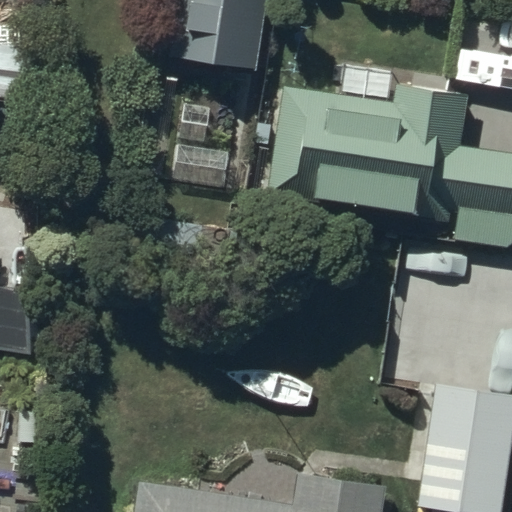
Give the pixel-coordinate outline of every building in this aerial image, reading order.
[(267,0),(177,0),(169,52),(255,67),(267,0)] [(0,88),(29,93),(37,47),(0,40),(0,88)] [(511,147),(460,141),(466,90),(395,81),(393,99),(282,85),(267,194),(447,217),(448,210),(458,211),(455,238),(507,245),(511,240),(511,147)] [(43,294),(0,286),(0,346),(33,352),(43,294)] [(500,511),(511,430),(511,390),(434,379),(417,504),(466,511),(500,511)] [(378,511),(383,482),(297,470),(293,499),(136,477),(131,511),(378,511)]
